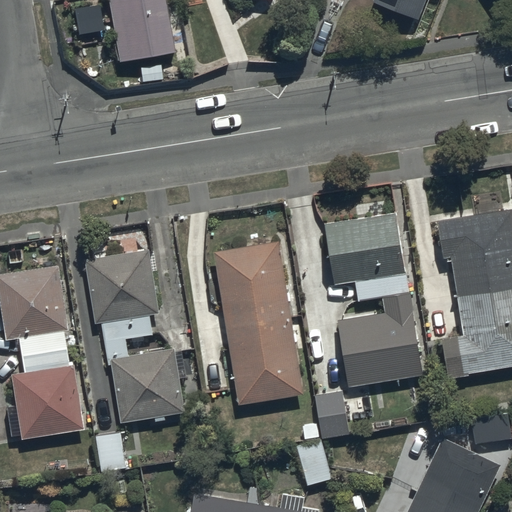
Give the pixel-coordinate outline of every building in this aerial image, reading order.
[(108,0),(119,64),(173,55),(163,0),(108,0)] [(372,0),(371,5),(417,22),(425,0),(372,0)] [(448,378),(511,367),(511,210),(511,206),(436,218),(456,340),(442,342),(448,378)] [(351,387),(423,375),(395,212),(323,224),(334,286),(355,282),(359,303),(383,299),(386,313),(340,321),(351,387)] [(237,408),(301,398),(277,243),(213,253),(237,408)] [(153,248),(91,260),(123,423),(189,411),(177,347),(132,356),(125,320),(165,313),(153,248)] [(22,439),(86,429),(61,265),(0,273),(0,286),(8,340),(25,338),(30,373),(13,376),(22,439)] [(317,396),(323,438),(348,435),(342,392),(317,396)] [(470,421),(474,445),(511,438),(508,415),(470,421)] [(408,511),(479,511),(500,469),(442,441),(408,511)] [(307,490),(331,484),(320,442),(296,448),(307,490)] [(190,511),(283,511),(193,497),(190,511)]
